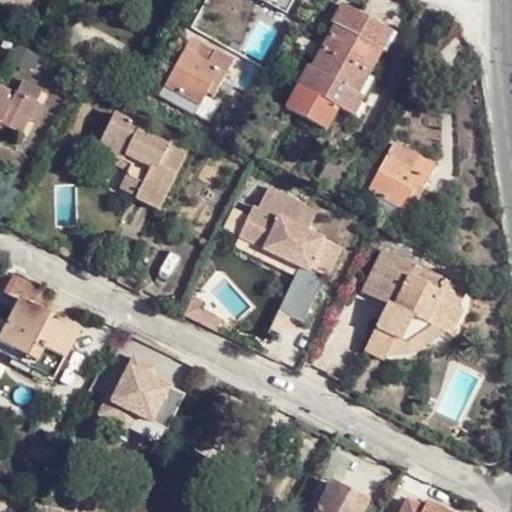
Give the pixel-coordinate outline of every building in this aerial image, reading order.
[(235,21),(206,7),(193,30),(222,44),(235,21)] [(392,34),(342,7),(331,28),(334,29),(312,70),(307,68),(296,89),(352,119),(363,100),(357,96),(392,34)] [(188,43),(184,51),(207,63),(211,54),(188,43)] [(207,63),(184,51),(164,87),(200,105),(207,93),(214,96),(233,61),(214,50),(211,54),(207,63)] [(200,105),(164,87),(158,99),(194,118),(200,105)] [(0,125),(1,126),(19,134),(25,121),(26,120),(34,102),(15,92),(9,102),(4,100),(7,96),(0,91),(0,125)] [(41,106),(34,102),(26,120),(32,124),(41,106)] [(115,116),(97,149),(128,166),(126,172),(126,173),(127,179),(141,186),(135,198),(160,211),(189,152),(171,143),(168,149),(138,133),(140,128),(115,116)] [(393,146),(380,168),(368,191),(364,201),(399,219),(411,198),(417,200),(435,166),(393,146)] [(128,166),(97,149),(94,156),(126,172),(128,166)] [(368,191),(380,168),(367,161),(354,184),(368,191)] [(127,179),(126,173),(117,189),(135,198),(141,186),(127,179)] [(253,210),(238,240),(282,263),(307,276),(308,273),(326,282),(341,252),(294,229),(304,209),(268,191),(257,213),(253,210)] [(282,263),(238,240),(231,254),(275,276),(282,263)] [(466,292),(383,252),(363,294),(388,306),(394,309),(389,320),(382,317),(366,352),(384,362),(387,357),(396,339),(408,345),(432,327),(445,333),(451,336),(463,311),(458,309),(466,292)] [(48,293),(12,276),(2,293),(20,302),(22,299),(40,307),(48,293)] [(22,299),(20,302),(0,339),(0,343),(56,374),(81,329),(40,307),(22,299)] [(396,339),(387,357),(414,353),(445,333),(432,327),(408,345),(396,339)] [(155,367),(146,362),(135,357),(129,368),(112,401),(111,404),(134,416),(168,433),(186,398),(149,378),(155,367)] [(219,380),(202,372),(197,383),(199,385),(214,392),(219,380)] [(111,404),(112,401),(108,398),(98,416),(127,431),(134,416),(111,404)] [(362,511),(367,504),(332,485),(317,511),(362,511)]
